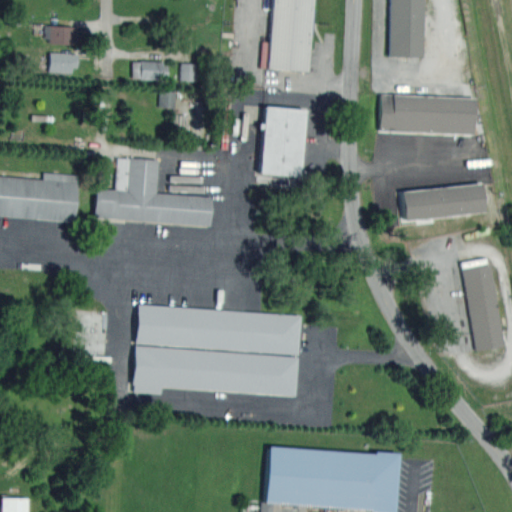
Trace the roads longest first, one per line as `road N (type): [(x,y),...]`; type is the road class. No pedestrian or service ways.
road 1 (tertiary): [(511,450),(411,345),(356,231),(357,0)]
road 2 (residential): [(109,149),(110,0)]
